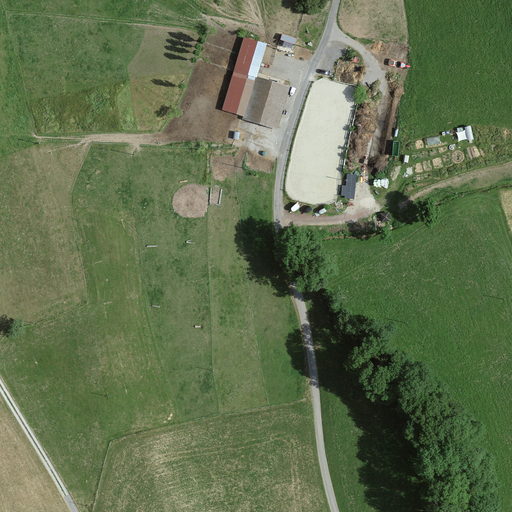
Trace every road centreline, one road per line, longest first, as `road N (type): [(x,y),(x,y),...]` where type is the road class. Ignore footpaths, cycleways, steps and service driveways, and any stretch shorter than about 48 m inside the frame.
road 1 (residential): [(335,511),(276,209),(282,153),(335,0)]
road 2 (residential): [(74,511),(0,382)]
